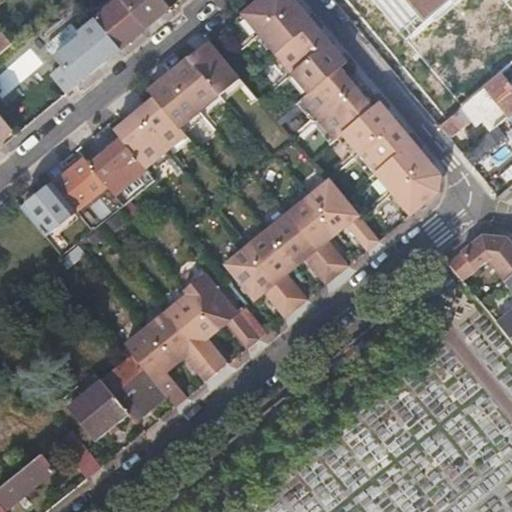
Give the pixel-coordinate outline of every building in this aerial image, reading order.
[(119,0),(96,19),(122,50),(148,29),(123,0),(119,0)] [(123,0),(148,29),(173,9),(165,0),(123,0)] [(261,0),(243,15),(260,36),(299,4),(294,0),(261,0)] [(511,0),(333,0),(439,127),(487,87),(503,74),(511,66),(511,0)] [(299,4),(260,36),(277,56),(315,24),(299,4)] [(260,36),(243,15),(238,20),(255,40),(260,36)] [(50,49),(80,85),(122,50),(96,19),(80,33),(73,24),(49,44),(50,49)] [(315,24),(277,56),(293,76),(332,44),(315,24)] [(0,55),(3,53),(13,44),(2,31),(0,32),(0,55)] [(277,56),(260,36),(255,40),(272,60),(277,56)] [(228,63),(210,42),(190,59),(221,97),(242,81),(228,63)] [(332,44),(293,76),(310,95),(341,69),(348,64),(332,44)] [(0,71),(0,96),(1,97),(45,65),(32,48),(0,71)] [(293,76),(277,56),(272,60),(288,80),(293,76)] [(221,97),(190,59),(170,76),(202,114),(221,97)] [(341,69),(310,95),(305,100),(302,102),(319,122),(358,89),(341,69)] [(511,113),(511,85),(503,74),(487,87),(439,127),(448,138),(470,120),(474,124),(484,116),(494,128),(498,125),(510,115),(511,113)] [(202,114),(170,76),(150,92),(155,98),(182,130),(202,114)] [(310,95),(293,76),(288,80),(305,100),(310,95)] [(242,81),(221,97),(225,102),(245,85),(242,81)] [(375,110),(358,89),(319,122),(336,142),(338,140),(343,136),(375,110)] [(225,102),(221,97),(202,114),(205,118),(225,102)] [(182,130),(155,98),(135,114),(167,153),(186,136),(185,134),(182,130)] [(319,122),(302,102),(298,106),(314,126),(319,122)] [(382,104),(375,110),(343,136),(360,156),(398,124),(382,104)] [(0,151),(19,136),(0,113),(0,151)] [(167,153),(135,114),(114,131),(123,141),(137,159),(146,170),(167,153)] [(205,118),(202,114),(182,130),(185,134),(205,118)] [(336,142),(319,122),(314,126),(331,146),(336,142)] [(415,144),(398,124),(360,156),(377,175),(415,144)] [(462,155),(472,167),(488,154),(507,138),(505,136),(498,125),(494,128),(462,155)] [(186,136),(167,153),(171,158),(191,141),(186,136)] [(360,156),(343,136),(338,140),(355,160),(360,156)] [(137,159),(123,141),(107,155),(92,166),(107,184),(137,159)] [(431,163),(415,144),(377,175),(393,195),(431,163)] [(104,151),(89,163),(92,166),(107,155),(104,151)] [(171,158),(167,153),(146,170),(150,175),(171,158)] [(377,175),(360,156),(355,160),(371,180),(377,175)] [(69,174),(61,165),(48,176),(55,185),(78,213),(94,233),(126,207),(109,187),(107,184),(92,166),(89,163),(86,159),(69,174)] [(150,175),(146,170),(137,159),(107,184),(109,187),(126,207),(150,188),(157,183),(150,175)] [(439,173),(431,163),(393,195),(412,218),(437,198),(439,173)] [(393,195),(377,175),(371,180),(388,200),(393,195)] [(332,179),(330,181),(331,181),(347,200),(348,199),(332,179)] [(330,181),(309,198),(340,236),(349,229),(369,253),(381,243),(363,221),(347,200),(331,181),(330,181)] [(78,213),(55,185),(24,211),(47,239),(78,213)] [(412,218),(393,195),(388,200),(406,222),(412,218)] [(309,198),(288,215),(339,277),(350,268),(331,243),(340,236),(309,198)] [(348,199),(347,200),(363,221),(364,219),(348,199)] [(339,277),(288,215),(268,232),(298,270),(308,262),(327,286),(339,277)] [(363,221),(381,243),(382,242),(364,219),(363,221)] [(298,270),(268,232),(247,248),(297,311),(309,301),(289,277),(298,270)] [(484,236),(449,264),(464,281),(489,261),(505,283),(511,277),(511,260),(492,237),(484,236)] [(511,242),(509,239),(492,237),(511,260),(511,242)] [(297,311),(247,248),(226,266),(257,303),(266,296),(286,320),(297,311)] [(207,272),(185,290),(189,296),(219,333),(229,326),(248,350),(268,334),(240,299),(234,304),(207,272)] [(511,277),(505,283),(511,290),(511,311),(498,323),(511,340),(511,339),(511,277)] [(189,296),(168,312),(218,375),(230,365),(210,341),(219,333),(189,296)] [(218,375),(168,312),(147,329),(178,367),(187,360),(207,384),(218,375)] [(178,367),(147,329),(126,346),(134,356),(135,357),(146,371),(167,397),(177,409),(189,399),(169,374),(178,367)] [(135,357),(134,356),(69,409),(96,442),(129,415),(135,422),(167,397),(146,371),(135,357)] [(104,467),(74,430),(59,441),(90,478),(104,467)] [(55,471),(42,455),(0,489),(0,497),(9,509),(55,471)] [(426,511),(428,505),(418,511),(412,511),(417,497),(399,508),(390,494),(387,497),(381,489),(374,511),(426,511)]
